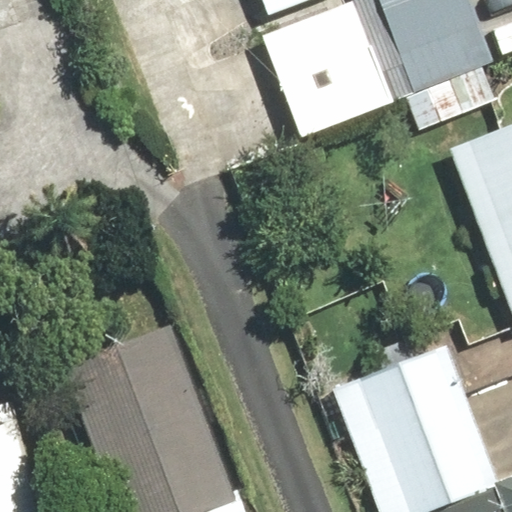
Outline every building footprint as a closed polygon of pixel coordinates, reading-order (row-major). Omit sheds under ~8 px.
[(367,0),(267,36),(306,145),(415,106),(424,131),(489,108),(477,74),(505,64),(481,0),(367,0)] [(268,0),(276,18),(321,0),(268,0)] [(511,131),(456,153),(511,297),(511,131)] [(251,511),(179,327),(66,372),(121,511),(251,511)] [(382,511),(511,511),(511,483),(505,486),(455,346),(339,387),(382,511)] [(0,511),(51,511),(24,408),(0,414),(0,511)]
